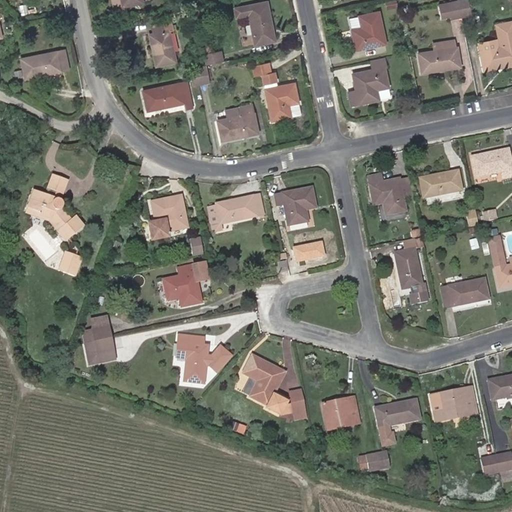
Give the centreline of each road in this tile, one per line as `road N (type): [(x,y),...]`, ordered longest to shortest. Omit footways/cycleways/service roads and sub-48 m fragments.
road 1 (track): [(309,511),(304,472),(30,368),(5,511)]
road 2 (residential): [(336,153),(255,169),(183,166),(154,153),(106,105)]
road 3 (residential): [(361,276),(292,293),(278,314),(376,351)]
road 4 (residential): [(511,120),(336,153)]
road 5 (residential): [(305,0),(336,153)]
road 6 (residential): [(376,351),(420,362),(511,334)]
road 7 (residential): [(336,153),(361,276)]
